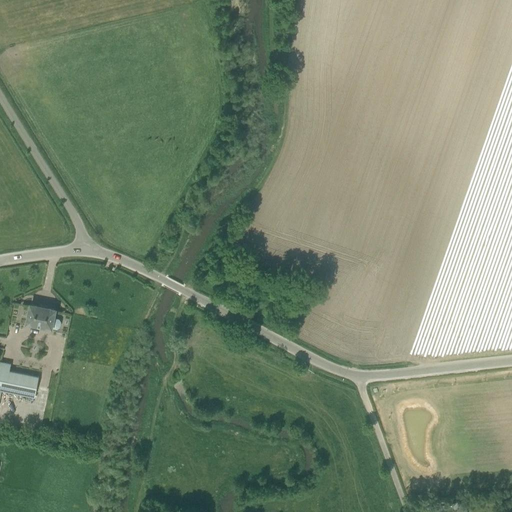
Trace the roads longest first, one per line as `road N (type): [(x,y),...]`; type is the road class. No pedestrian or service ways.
road 1 (unclassified): [(511,361),(373,376),(340,372),(164,280),(82,249)]
road 2 (track): [(139,511),(163,378),(178,367),(172,330),(189,294)]
road 3 (unclassified): [(82,249),(79,226),(0,90)]
